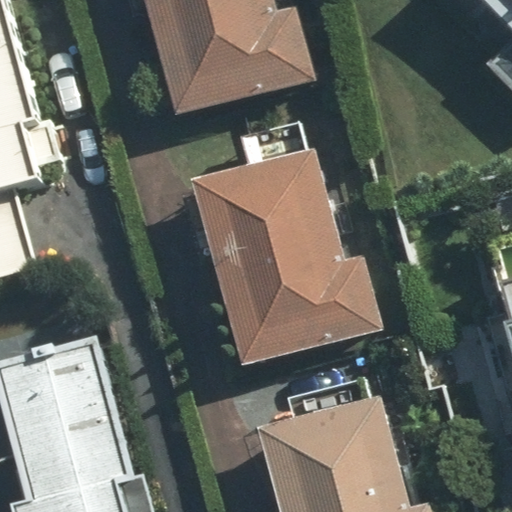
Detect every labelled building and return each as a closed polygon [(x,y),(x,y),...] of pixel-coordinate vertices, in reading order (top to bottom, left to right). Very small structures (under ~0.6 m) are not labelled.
[(0,0),(0,275),(52,262),(29,174),(67,164),(24,0),(0,0)] [(164,0),(192,118),(330,85),(315,19),(296,23),(290,0),(164,0)] [(511,0),(437,0),(511,73),(511,0)] [(221,185),(265,370),(403,337),(387,271),(368,275),(340,156),(221,185)] [(15,370),(53,506),(32,511),(165,511),(118,342),(15,370)] [(284,431),(303,511),(429,511),(404,403),(284,431)]
